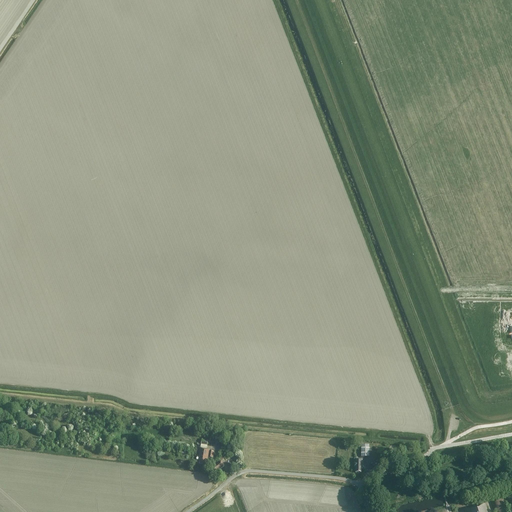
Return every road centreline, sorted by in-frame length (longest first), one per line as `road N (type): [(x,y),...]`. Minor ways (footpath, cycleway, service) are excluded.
road 1 (unclassified): [(187,511),(246,470),(359,485),(387,461),(442,446)]
road 2 (track): [(511,434),(442,446),(476,427),(511,421)]
